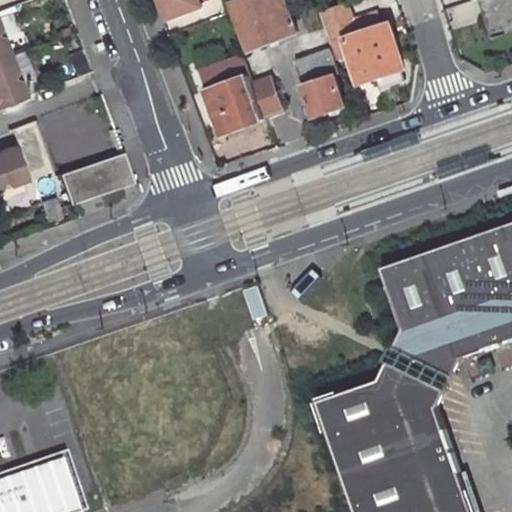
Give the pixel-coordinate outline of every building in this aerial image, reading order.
[(160,0),(168,21),(202,9),(199,0),(160,0)] [(283,0),(248,0),(234,5),(250,50),(295,33),(283,0)] [(511,0),(473,0),(476,7),(480,5),(493,44),(511,38),(511,0)] [(347,8),(320,17),(328,40),(336,62),(350,57),(360,84),(377,78),(382,92),(408,82),(389,26),(366,34),(361,20),(352,23),(347,8)] [(0,61),(9,58),(3,39),(0,40),(0,61)] [(308,60),(295,64),(315,119),(346,108),(334,77),(340,75),(336,62),(328,40),(304,49),(308,60)] [(13,86),(9,76),(15,74),(9,58),(0,61),(0,109),(25,100),(19,83),(13,86)] [(242,58),(206,71),(220,111),(213,113),(223,138),(266,122),(242,58)] [(19,83),(15,74),(9,76),(13,86),(19,83)] [(284,115),(271,79),(253,86),(266,122),(284,115)] [(40,117),(50,147),(65,142),(72,164),(117,148),(99,97),(40,117)] [(0,185),(6,184),(8,190),(26,183),(13,149),(0,154),(0,185)] [(63,201),(127,181),(118,151),(54,170),(63,201)] [(473,359),(511,345),(511,233),(395,276),(413,331),(405,348),(464,378),(473,359)] [(326,403),(363,511),(485,511),(450,409),(457,391),(399,361),(390,382),(326,403)] [(83,511),(99,511),(100,511),(79,454),(0,482),(0,511),(68,511),(82,507),(83,511)]
